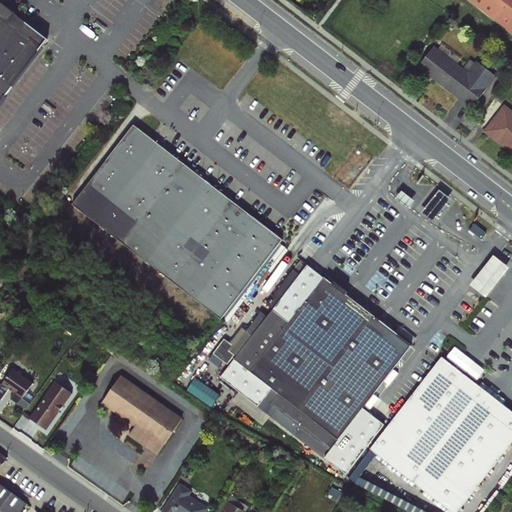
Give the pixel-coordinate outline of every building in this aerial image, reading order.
[(511,0),(474,0),(511,29),(511,112),(505,108),(485,134),(511,155),(511,0)] [(0,101),(47,41),(0,4),(0,101)] [(470,73),(436,47),(418,71),(472,112),(498,78),(478,63),(470,73)] [(90,219),(151,139),(133,125),(72,206),(90,219)] [(151,139),(90,219),(109,234),(171,154),(151,139)] [(208,183),(171,154),(109,234),(147,263),(208,183)] [(245,211),(208,183),(147,263),(184,291),(245,211)] [(432,188),(423,201),(428,205),(437,192),(432,188)] [(423,212),(435,221),(453,198),(442,189),(423,212)] [(264,226),(245,211),(184,291),(204,306),(264,226)] [(485,233),(473,225),(470,231),(481,239),(485,233)] [(282,240),(264,226),(204,306),(222,320),(282,240)] [(511,265),(497,253),(473,283),(488,296),(511,267),(511,265)] [(331,287),(322,280),(314,291),(309,286),(285,317),(274,309),(237,357),(227,349),(229,344),(224,340),(212,356),(228,368),(220,377),(226,382),(224,384),(255,408),(259,403),(326,452),(321,457),(346,473),(384,424),(361,406),(407,345),(343,296),(346,292),(335,283),(331,287)] [(455,511),(511,440),(511,414),(439,358),(369,448),(451,511),(455,511)] [(17,390),(12,398),(22,404),(36,380),(14,367),(4,383),(17,390)] [(160,455),(186,416),(123,374),(104,403),(137,425),(130,435),(160,455)] [(209,402),(214,396),(218,392),(199,377),(190,388),(209,402)] [(0,398),(2,399),(11,388),(0,379),(0,398)] [(58,379),(32,416),(50,429),(76,391),(58,379)] [(0,511),(21,511),(29,501),(0,480),(0,511)] [(207,511),(211,506),(192,494),(194,490),(181,481),(161,511),(207,511)] [(250,511),(228,500),(222,511),(250,511)]
